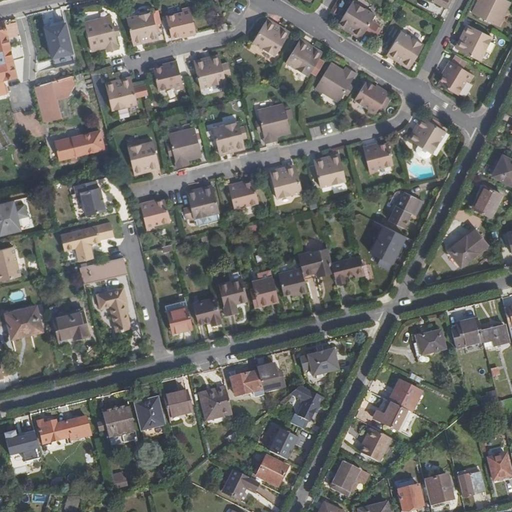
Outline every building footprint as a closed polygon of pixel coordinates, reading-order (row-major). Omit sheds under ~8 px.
[(511,2),(507,0),(478,0),(473,12),(499,25),(511,2)] [(339,24),(346,29),(348,25),(363,34),(376,14),(354,1),(339,24)] [(195,32),(189,8),(181,10),(165,14),(170,36),(186,32),(187,35),(195,32)] [(148,35),(149,39),(157,37),(150,11),(125,17),(131,39),(148,35)] [(113,35),(111,26),(108,15),(83,22),(90,50),(105,47),(106,50),(116,47),(113,35)] [(265,16),(263,20),(277,29),(280,25),(265,16)] [(0,79),(16,75),(3,19),(0,19),(0,79)] [(277,29),(263,20),(251,41),(273,54),(287,30),(280,25),(277,29)] [(64,21),(43,26),(51,56),(71,51),(64,21)] [(217,29),(225,27),(224,21),(215,23),(217,29)] [(468,34),(460,49),(481,60),(493,37),(468,24),(464,32),(468,34)] [(348,25),(346,29),(361,38),(363,34),(348,25)] [(406,60),(404,63),(411,68),(425,45),(402,31),(390,51),(406,60)] [(456,47),(460,49),(468,34),(464,32),(456,47)] [(132,44),(149,39),(148,35),(131,39),(132,44)] [(298,37),(296,40),(310,49),(313,46),(298,37)] [(310,49),(296,40),(284,60),(306,74),(320,50),(313,46),(310,49)] [(388,54),(404,63),(406,60),(390,51),(388,54)] [(218,53),(210,55),(210,59),(194,63),(200,86),(225,80),(223,74),(220,63),(218,53)] [(452,60),(461,65),(465,59),(455,54),(452,60)] [(210,59),(210,55),(193,59),(194,63),(210,59)] [(158,89),(175,84),(182,82),(176,59),(169,61),(169,63),(152,67),(158,89)] [(446,66),(448,68),(440,81),(459,93),(467,79),(472,72),(461,65),(452,60),(451,59),(446,66)] [(335,100),(341,91),(347,82),(354,71),(344,65),(342,68),(328,60),(313,86),(335,100)] [(227,61),(220,63),(223,74),(230,72),(227,61)] [(69,67),(37,76),(39,84),(34,86),(44,121),(62,116),(57,97),(68,94),(73,81),(69,67)] [(115,83),(114,79),(105,81),(112,109),(137,102),(131,79),(115,83)] [(353,98),(368,107),(374,111),(387,91),(380,86),(379,88),(364,79),(353,98)] [(347,82),(341,91),(345,93),(351,85),(347,82)] [(258,119),(261,128),(264,141),(276,138),(274,134),(288,130),(281,102),(256,108),(258,119)] [(417,133),(426,119),(422,116),(413,131),(417,133)] [(212,126),(218,149),(234,145),(235,149),(244,146),(242,137),(239,126),(237,119),(212,126)] [(446,130),(426,119),(417,133),(413,131),(408,139),(419,145),(432,152),(433,153),(446,130)] [(335,133),(333,123),(312,126),(314,136),(335,133)] [(171,143),(173,153),(177,165),(188,163),(187,158),(202,155),(195,126),(168,133),(171,143)] [(100,129),(54,140),(59,158),(70,156),(71,159),(76,158),(75,154),(104,147),(100,129)] [(135,172),(143,170),(142,167),(158,163),(153,139),(128,146),(135,172)] [(370,168),(378,166),(394,162),(388,141),(372,145),(372,143),(363,145),(370,168)] [(234,145),(218,149),(219,153),(235,149),(234,145)] [(431,156),(432,152),(419,145),(417,149),(416,152),(418,154),(420,157),(423,158),(426,158),(431,156)] [(340,152),(330,154),(331,159),(315,163),(321,185),(347,179),(340,152)] [(331,159),(330,154),(314,158),(315,163),(331,159)] [(511,159),(505,156),(494,177),(511,185),(511,159)] [(296,162),(279,167),(280,171),(297,167),(296,162)] [(280,171),(279,167),(270,169),(277,196),(302,189),(297,167),(280,171)] [(88,214),(107,209),(101,186),(97,186),(96,179),(74,184),(76,192),(82,191),(88,214)] [(235,206),(243,204),(259,200),(253,179),(237,183),(236,181),(229,183),(235,206)] [(213,183),(197,187),(198,191),(214,187),(213,183)] [(475,208),(493,217),(504,195),(485,186),(475,208)] [(198,191),(197,187),(188,189),(193,205),(186,207),(188,217),(196,215),(196,216),(220,210),(214,187),(198,191)] [(410,208),(416,197),(406,192),(400,204),(398,203),(391,217),(405,225),(413,210),(410,208)] [(420,199),(416,197),(410,208),(413,210),(420,199)] [(142,202),(148,225),(156,223),(173,219),(167,198),(151,202),(150,200),(142,202)] [(0,232),(0,233),(21,228),(18,216),(27,214),(25,203),(15,205),(14,200),(0,202),(0,232)] [(81,259),(102,254),(99,241),(101,237),(115,233),(112,221),(62,233),(66,249),(77,246),(81,259)] [(262,222),(249,225),(251,231),(263,228),(262,222)] [(404,233),(385,224),(371,250),(392,262),(399,249),(396,248),(404,233)] [(476,230),(470,235),(476,242),(474,244),(480,252),(489,245),(476,230)] [(399,249),(407,235),(404,233),(396,248),(399,249)] [(212,235),(202,237),(204,243),(213,241),(212,235)] [(476,242),(470,235),(449,252),(462,269),(490,246),(489,245),(480,252),(474,244),(476,242)] [(22,274),(15,245),(0,248),(0,266),(1,269),(0,269),(0,276),(0,278),(4,279),(22,274)] [(333,264),(330,250),(300,256),(304,270),(306,281),(320,278),(318,273),(335,270),(333,264)] [(78,268),(81,277),(92,274),(94,283),(127,274),(122,257),(78,268)] [(367,276),(363,257),(333,264),(335,270),(336,275),(338,286),(349,283),(348,278),(354,276),(355,280),(367,276)] [(252,278),(252,280),(257,305),(271,301),(272,304),(281,303),(274,275),(273,268),(258,272),(259,276),(252,278)] [(306,281),(304,270),(280,275),(285,296),(293,294),(299,293),(299,295),(309,293),(306,281)] [(318,273),(320,278),(336,275),(335,270),(318,273)] [(92,274),(81,277),(83,286),(94,283),(92,274)] [(243,280),(232,283),(221,286),(227,314),(238,312),(237,311),(235,304),(249,301),(243,280)] [(126,302),(123,288),(101,294),(104,308),(114,305),(120,331),(130,329),(124,302),(126,302)] [(217,298),(215,290),(193,295),(195,303),(217,298)] [(213,326),(223,324),(217,298),(195,303),(199,323),(207,322),(211,321),(212,324),(213,326)] [(235,304),(237,311),(250,308),(249,301),(235,304)] [(172,335),(193,330),(186,303),(165,308),(172,335)] [(50,309),(52,320),(62,318),(60,306),(50,309)] [(42,332),(35,307),(5,315),(12,340),(42,332)] [(90,337),(84,313),(62,318),(52,320),(58,342),(73,338),(74,341),(90,337)] [(481,326),(480,319),(458,324),(460,331),(454,333),(458,349),(485,342),(481,326)] [(490,323),(481,326),(485,342),(493,341),(494,346),(510,343),(506,326),(492,329),(490,323)] [(418,331),(420,336),(435,333),(434,327),(418,331)] [(420,336),(424,355),(446,350),(443,331),(435,333),(420,336)] [(418,357),(424,355),(420,336),(414,338),(418,357)] [(335,350),(302,358),(305,371),(313,370),(314,377),(341,370),(335,350)] [(278,366),(259,371),(259,373),(265,396),(284,392),(278,366)] [(492,369),(494,378),(500,376),(498,368),(492,369)] [(265,396),(259,373),(232,379),(237,398),(255,393),(256,399),(265,397),(265,396)] [(398,379),(387,400),(390,402),(394,394),(397,394),(403,381),(398,379)] [(394,394),(390,402),(411,412),(412,413),(422,391),(403,381),(397,394),(394,394)] [(291,424),(305,431),(309,422),(310,423),(315,414),(314,413),(316,408),(320,407),(324,398),(302,387),(292,395),(301,400),(304,407),(299,417),(296,415),(291,424)] [(233,415),(227,389),(201,395),(207,421),(233,415)] [(188,391),(165,398),(170,419),(194,411),(188,391)] [(166,426),(159,400),(137,406),(144,432),(166,426)] [(411,412),(390,402),(384,414),(381,412),(377,420),(400,432),(401,430),(411,412)] [(478,407),(472,408),(474,418),(480,417),(478,407)] [(141,446),(132,411),(105,418),(108,427),(110,427),(112,434),(110,435),(112,444),(125,441),(127,449),(141,446)] [(401,430),(408,433),(418,416),(412,413),(411,412),(401,430)] [(48,424),(47,420),(39,422),(44,446),(70,439),(71,444),(84,441),(78,421),(59,426),(58,422),(48,424)] [(297,437),(280,429),(270,451),(287,459),(297,437)] [(394,441),(371,430),(367,439),(369,440),(367,444),(387,454),(394,441)] [(232,444),(239,438),(238,433),(228,440),(232,444)] [(367,444),(365,443),(364,445),(366,446),(362,455),(382,464),(387,454),(367,444)] [(511,476),(511,474),(507,454),(490,459),(495,480),(511,476)] [(267,457),(260,471),(257,477),(279,488),(289,468),(267,457)] [(350,493),(351,491),(354,485),(359,487),(361,483),(366,486),(372,475),(345,461),(333,485),(350,493)] [(486,488),(481,464),(458,469),(465,497),(482,493),(481,489),(486,488)] [(257,477),(260,471),(254,468),(251,475),(257,477)] [(258,484),(233,472),(223,492),(239,500),(244,488),(254,492),(258,484)] [(449,476),(426,482),(430,501),(453,495),(449,476)] [(127,480),(116,483),(118,489),(128,486),(127,480)] [(424,506),(419,486),(400,491),(404,511),(424,506)] [(45,505),(46,496),(33,496),(33,501),(37,501),(37,505),(45,505)] [(86,496),(73,496),(69,508),(80,511),(86,496)] [(390,511),(389,502),(364,508),(364,511),(390,511)]
